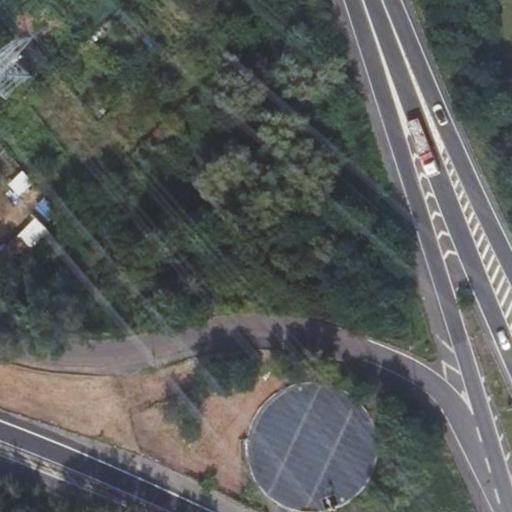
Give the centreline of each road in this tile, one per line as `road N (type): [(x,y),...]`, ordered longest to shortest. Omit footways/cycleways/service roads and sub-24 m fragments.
road 1 (secondary): [(0,351),(108,358),(245,326),(342,342),(437,386),(505,501)]
road 2 (secondary): [(347,0),(505,501)]
road 3 (motorway): [(364,0),(511,355)]
road 4 (motorway): [(511,268),(427,78)]
road 5 (motorway): [(182,511),(84,465),(0,439)]
